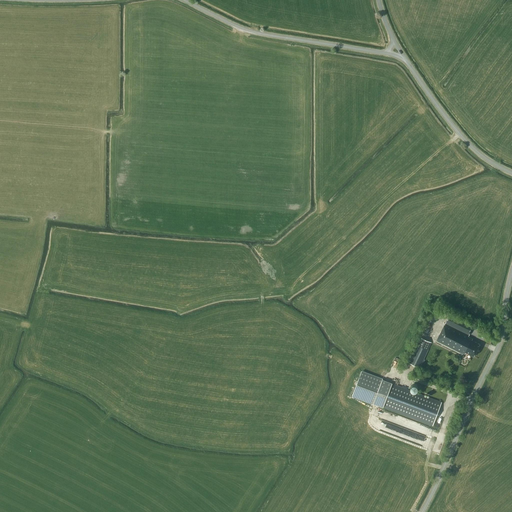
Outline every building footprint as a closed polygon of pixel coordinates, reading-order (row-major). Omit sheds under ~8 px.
[(469,337),(469,336),(474,326),(450,314),(436,341),(463,355),(463,354),(465,355),(466,353),(474,357),(480,345),(473,341),(474,339),(469,337)] [(420,337),(409,362),(420,367),(432,342),(420,337)] [(373,403),(433,426),(442,402),(383,379),(383,378),(362,370),(352,396),(373,404),(373,403)] [(403,439),(428,447),(431,439),(406,431),(403,439)] [(434,450),(440,453),(444,445),(437,442),(434,450)]
